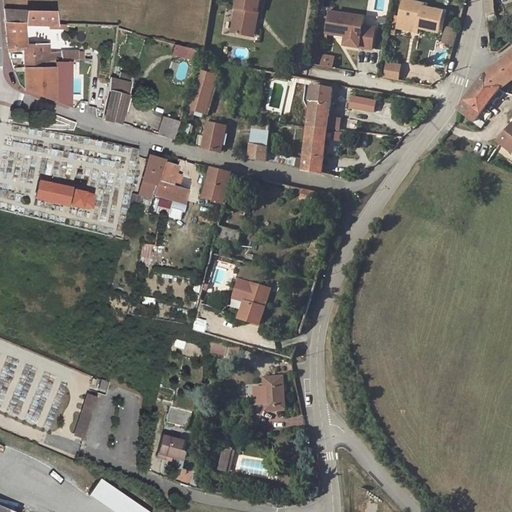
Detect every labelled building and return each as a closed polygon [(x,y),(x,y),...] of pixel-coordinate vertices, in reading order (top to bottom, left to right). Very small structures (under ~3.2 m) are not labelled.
[(260,0),(237,0),(236,10),(237,10),(239,10),(237,23),(234,23),(232,33),(250,36),(252,29),(255,29),(257,19),(255,19),(256,12),(258,13),(260,0)] [(494,0),(485,0),(487,15),(496,14),(494,0)] [(425,5),(405,1),(400,22),(420,27),(419,27),(440,32),(445,13),(425,8),(425,5)] [(4,9),(6,37),(19,36),(19,24),(48,24),(48,28),(56,28),(53,11),(29,11),(4,9)] [(361,39),(359,47),(373,49),(376,28),(363,26),(364,18),(331,12),(328,34),(346,36),(361,39)] [(400,22),(399,28),(418,32),(419,27),(420,27),(400,22)] [(445,41),(455,44),(459,30),(449,27),(445,41)] [(24,35),(19,36),(6,37),(7,42),(8,47),(25,45),(25,43),(24,35)] [(346,36),(345,45),(359,47),(361,39),(346,36)] [(47,43),(25,43),(25,45),(25,67),(40,66),(40,61),(46,60),(46,54),(48,54),(48,52),(47,43)] [(174,45),(172,53),(197,60),(199,51),(174,45)] [(69,61),(71,61),(72,51),(48,52),(48,54),(46,54),(46,60),(40,61),(40,66),(54,67),(54,61),(69,61)] [(323,67),(333,68),(334,59),(324,57),(323,67)] [(471,105),(463,115),(481,134),(485,129),(478,123),(489,109),(492,112),(497,106),(494,101),(511,84),(511,60),(482,86),(476,96),(471,105)] [(25,90),(71,107),(71,101),(69,61),(54,61),(54,67),(40,66),(25,67),(25,90)] [(401,80),(403,64),(387,61),(385,78),(401,80)] [(206,113),(216,75),(199,70),(199,71),(188,108),(206,113)] [(121,74),(119,80),(129,83),(130,76),(121,74)] [(110,78),(108,90),(110,91),(103,119),(120,123),(131,83),(129,83),(119,80),(110,78)] [(314,85),(308,126),(327,128),(330,104),(332,88),(314,85)] [(376,102),(352,97),(350,107),(374,112),(376,102)] [(330,104),(327,128),(339,130),(340,119),(333,118),(335,105),(330,104)] [(158,135),(173,139),(178,121),(163,117),(158,135)] [(197,146),(223,151),(228,126),(209,122),(206,136),(200,134),(197,146)] [(269,136),(270,125),(254,123),(252,135),(269,136)] [(308,126),(304,161),(268,152),(267,162),(294,168),(322,174),(327,128),(308,126)] [(511,151),(511,131),(503,144),(511,151)] [(267,162),(268,152),(269,136),(252,135),(250,158),(267,162)] [(164,161),(164,160),(149,155),(141,190),(185,203),(189,190),(172,185),(177,165),(164,161)] [(232,174),(212,169),(205,198),(225,203),(232,174)] [(74,188),(40,181),(36,198),(79,206),(78,210),(81,210),(82,206),(89,208),(90,210),(92,209),(91,206),(93,194),(83,192),(83,191),(74,189),(74,188)] [(315,193),(302,190),(299,199),(313,203),(315,193)] [(238,244),(241,231),(219,226),(216,238),(238,244)] [(140,262),(152,263),(153,244),(141,243),(140,262)] [(266,288),(250,283),(241,319),(262,325),(266,308),(262,306),(266,288)] [(266,288),(262,306),(266,308),(271,289),(266,288)] [(195,317),(193,328),(204,331),(206,320),(195,317)] [(224,356),(228,345),(212,340),(208,351),(224,356)] [(267,412),(288,411),(285,376),(266,377),(266,387),(255,387),(256,406),(267,405),(267,412)] [(100,382),(97,392),(105,394),(108,384),(100,382)] [(70,437),(81,440),(95,398),(84,395),(70,437)] [(196,414),(173,408),(169,423),(191,430),(196,414)] [(189,444),(164,436),(159,453),(173,457),(183,461),(189,444)] [(221,471),(233,472),(236,449),(223,448),(221,471)] [(173,457),(159,453),(158,457),(172,461),(173,457)] [(257,457),(245,453),(242,463),(249,465),(247,473),(252,475),(257,457)] [(249,465),(242,463),(240,471),(247,473),(249,465)] [(145,511),(99,480),(88,496),(111,511),(145,511)] [(0,511),(22,511),(0,502),(0,511)]
